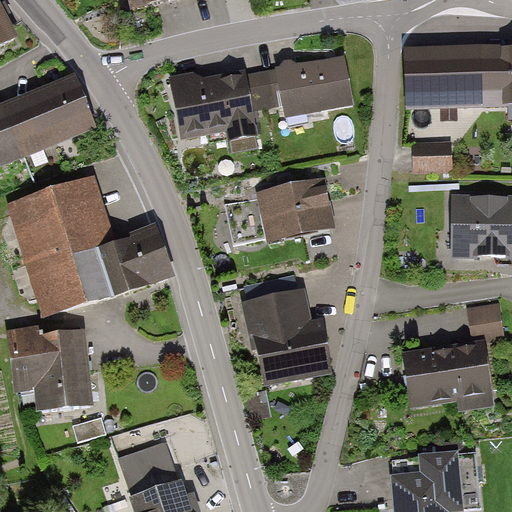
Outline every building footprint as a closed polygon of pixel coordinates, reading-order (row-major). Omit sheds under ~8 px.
[(117,0),(122,16),(184,0),(117,0)] [(0,47),(15,40),(0,12),(0,47)] [(511,49),(406,52),(405,105),(511,103),(511,49)] [(276,120),(348,109),(340,62),(269,73),(276,120)] [(250,132),(240,81),(197,89),(196,79),(160,86),(172,147),(250,132)] [(94,127),(76,83),(3,113),(22,157),(94,127)] [(3,113),(0,105),(0,166),(22,157),(3,113)] [(456,172),(455,140),(415,142),(416,174),(456,172)] [(104,250),(83,186),(22,206),(57,314),(168,278),(153,233),(104,250)] [(262,199),(271,240),(331,227),(322,186),(262,199)] [(510,265),(510,202),(441,202),(441,265),(510,265)] [(299,294),(247,305),(264,387),(332,373),(323,331),(307,334),(299,294)] [(501,308),(463,310),(465,342),(503,339),(501,308)] [(91,407),(81,331),(12,339),(19,391),(39,388),(42,414),(91,407)] [(481,408),(475,353),(396,362),(402,417),(481,408)] [(271,418),(266,394),(247,397),(252,422),(271,418)] [(107,436),(102,420),(74,428),(79,445),(107,436)] [(460,511),(455,455),(393,461),(395,479),(386,480),(388,511),(460,511)] [(187,511),(170,460),(125,475),(137,511),(187,511)]
